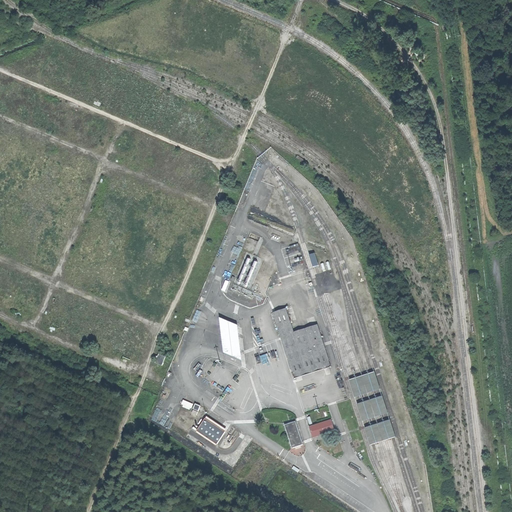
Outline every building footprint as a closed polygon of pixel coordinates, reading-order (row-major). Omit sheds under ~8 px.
[(293,253),(298,259),(304,255),(300,248),(293,253)] [(316,266),(319,266),(315,253),(309,255),(313,267),(316,266)] [(250,256),(240,282),(251,286),(261,260),(250,256)] [(295,379),(331,367),(317,325),(294,332),(286,308),(273,313),(295,379)] [(245,360),(241,325),(223,317),(226,352),(245,360)] [(156,363),(164,365),(167,355),(159,353),(156,363)] [(193,410),(193,408),(200,411),(202,405),(184,399),(182,406),(193,410)] [(217,445),(225,432),(205,418),(196,431),(217,445)] [(303,444),(296,420),(285,423),(292,448),(303,444)] [(331,420),(308,427),(312,438),(334,431),(331,420)]
